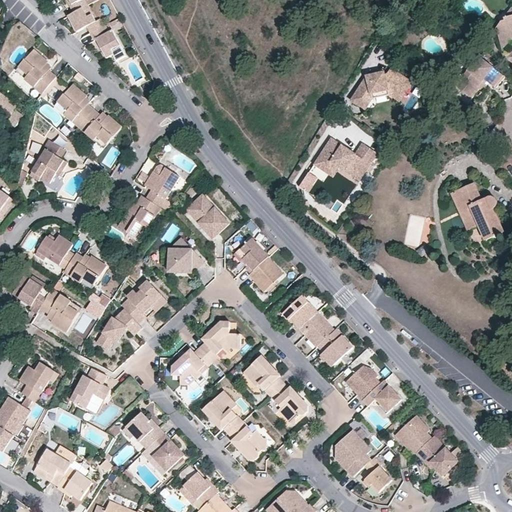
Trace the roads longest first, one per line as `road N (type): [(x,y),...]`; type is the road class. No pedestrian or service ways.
road 1 (residential): [(299,461),(330,428),(324,387),(223,285),(155,342),(144,363),(153,386),(246,487),(267,487)]
road 2 (residential): [(500,464),(214,158),(183,112)]
road 3 (residential): [(0,252),(32,214),(76,213),(105,202),(156,125)]
road 4 (residential): [(32,19),(156,125)]
road 5 (residential): [(183,112),(123,0)]
